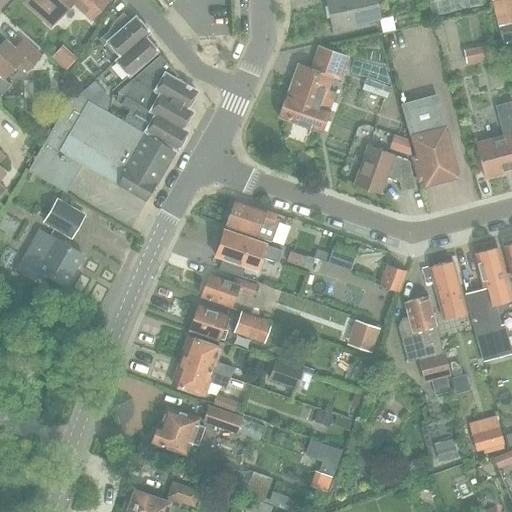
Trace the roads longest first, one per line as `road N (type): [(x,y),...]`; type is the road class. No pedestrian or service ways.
road 1 (tertiary): [(54,511),(107,352),(204,156)]
road 2 (residential): [(204,156),(379,224),(474,230),(511,219)]
road 3 (residential): [(242,83),(198,67),(135,0)]
